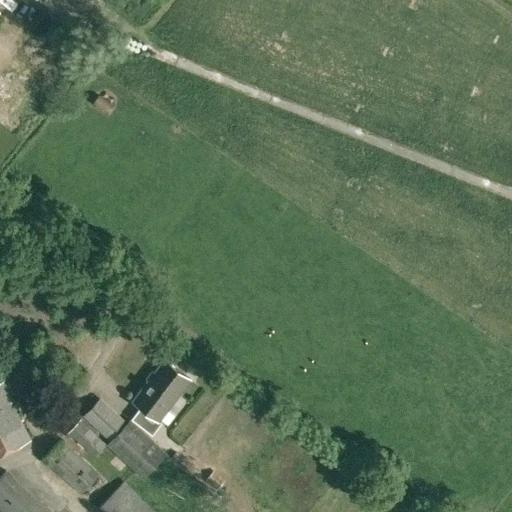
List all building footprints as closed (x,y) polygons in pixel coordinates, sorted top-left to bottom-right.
[(24,15),(46,28),(52,18),(30,6),(24,15)] [(27,23),(22,32),(41,42),(46,32),(27,23)] [(55,25),(48,35),(69,49),(75,39),(55,25)] [(50,38),(43,48),(65,63),(72,53),(50,38)] [(149,380),(133,401),(140,406),(158,420),(190,378),(165,359),(155,372),(149,380)] [(0,453),(30,439),(12,401),(14,400),(4,380),(0,381),(0,453)] [(127,424),(99,399),(84,415),(112,440),(125,426),(127,424)] [(94,456),(106,442),(98,435),(80,419),(68,432),(86,448),(94,456)] [(130,420),(127,424),(125,426),(112,440),(108,444),(143,477),(165,453),(130,420)] [(81,493),(99,473),(60,438),(42,459),(81,493)] [(0,508),(3,511),(47,511),(5,470),(0,475),(0,508)] [(213,472),(205,480),(206,481),(215,490),(223,482),(213,472)]
